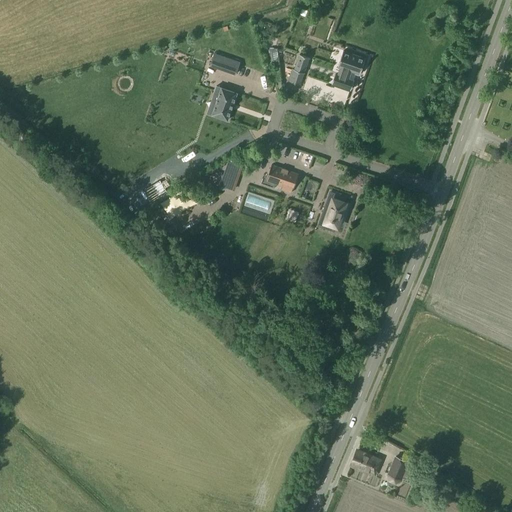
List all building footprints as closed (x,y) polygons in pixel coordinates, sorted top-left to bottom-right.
[(332,83),(351,90),(354,81),(348,79),(351,71),(359,74),(365,59),(343,51),(337,67),(340,68),(337,76),(335,75),(332,83)] [(210,66),(235,74),(239,62),(214,54),(210,66)] [(294,70),(303,73),(309,58),(299,54),(294,70)] [(236,93),(216,86),(212,98),(217,100),(211,115),(227,121),(236,93)] [(239,166),(227,162),(225,168),(237,172),(239,166)] [(183,165),(176,169),(182,179),(189,175),(183,165)] [(280,189),(291,193),(292,190),(298,174),(271,165),(265,181),(281,186),(280,189)] [(221,180),(220,185),(231,189),(233,184),(221,180)] [(153,200),(158,197),(152,187),(147,189),(153,200)] [(325,207),(324,207),(317,226),(333,231),(335,227),(337,227),(340,218),(342,219),(344,213),(342,212),(345,203),(339,201),(341,196),(329,192),(325,203),(327,204),(325,207)] [(356,451),(350,465),(374,475),(377,466),(373,464),(375,459),(356,451)] [(400,480),(408,462),(396,456),(388,475),(400,480)] [(425,483),(427,477),(417,473),(415,479),(425,483)]
